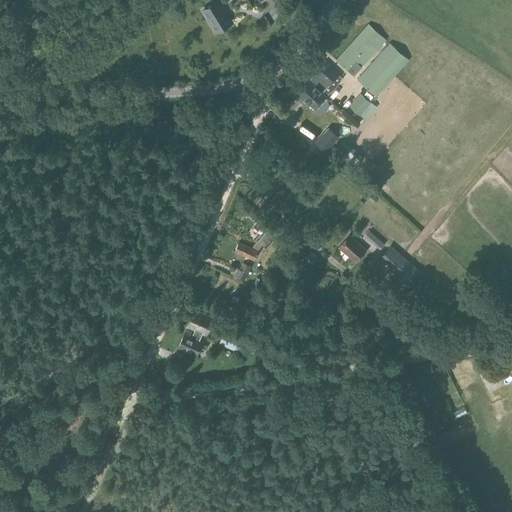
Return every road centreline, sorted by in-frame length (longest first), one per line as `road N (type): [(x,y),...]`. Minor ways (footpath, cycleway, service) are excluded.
road 1 (track): [(130,397),(511,343)]
road 2 (tertiary): [(0,102),(208,90),(263,77),(341,0)]
road 3 (track): [(170,315),(271,70)]
road 4 (track): [(170,315),(109,333),(0,419)]
road 5 (track): [(477,511),(386,363)]
road 6 (track): [(130,397),(81,511)]
